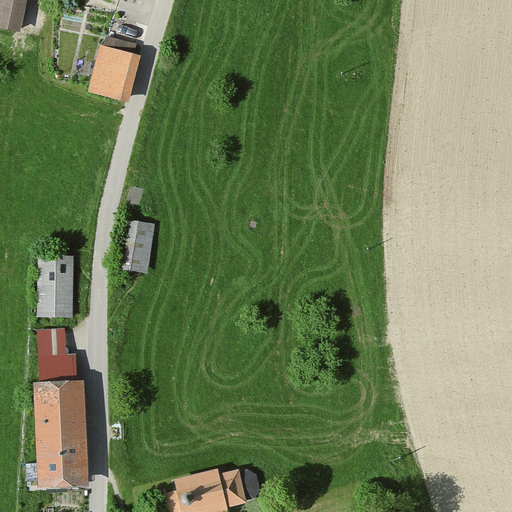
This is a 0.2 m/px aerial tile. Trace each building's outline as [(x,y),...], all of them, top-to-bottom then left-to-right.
[(0,0),(0,33),(15,37),(22,0),(0,0)] [(100,50),(95,49),(83,96),(125,107),(137,59),(129,57),(132,47),(103,39),(100,50)] [(122,273),(147,276),(154,227),(129,224),(122,273)] [(35,318),(75,317),(73,258),(34,258),(35,318)] [(70,384),(69,358),(33,359),(34,386),(27,386),(31,492),(82,490),(78,384),(70,384)] [(248,474),(236,475),(236,473),(215,478),(214,474),(168,485),(170,495),(158,498),(161,511),(227,511),(245,508),(244,505),(254,502),(259,495),(262,487),(258,477),(248,474)]
